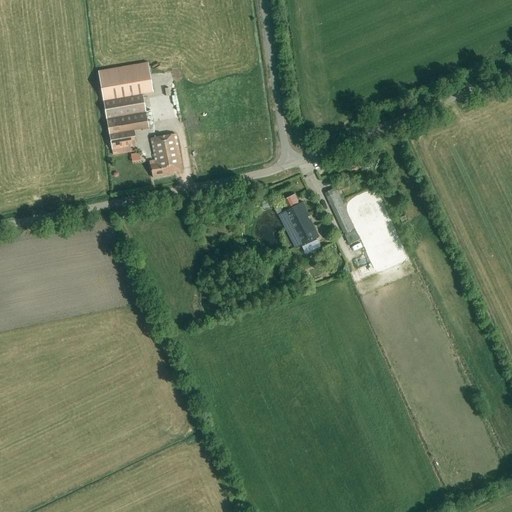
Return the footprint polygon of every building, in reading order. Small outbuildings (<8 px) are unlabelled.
[(98,70),(103,100),(151,92),(146,62),(98,70)] [(148,128),(142,95),(102,102),(113,156),(136,152),(132,131),(148,128)] [(150,139),(151,144),(155,161),(149,162),(153,178),(174,173),(174,172),(182,170),(175,133),(150,139)] [(354,230),(336,191),(326,195),(345,234),(354,230)] [(294,194),(283,200),(287,210),(278,215),(295,249),(318,237),(309,216),(302,202),(299,204),(294,194)] [(355,231),(344,236),(348,244),(359,240),(355,231)]
